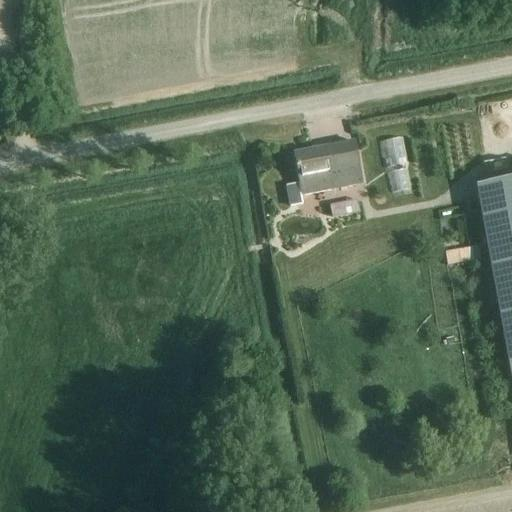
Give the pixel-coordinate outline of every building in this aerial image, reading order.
[(486,106),(511,101),(511,85),(483,91),(486,106)] [(403,123),(387,126),(391,153),(407,150),(403,123)] [(300,197),(334,190),(360,185),(352,143),(292,154),(300,197)] [(511,180),(476,187),(511,389),(511,180)] [(464,204),(466,214),(474,213),(473,202),(464,204)] [(450,251),(475,246),(472,234),(448,239),(450,251)] [(443,253),(446,267),(460,265),(458,251),(443,253)]
